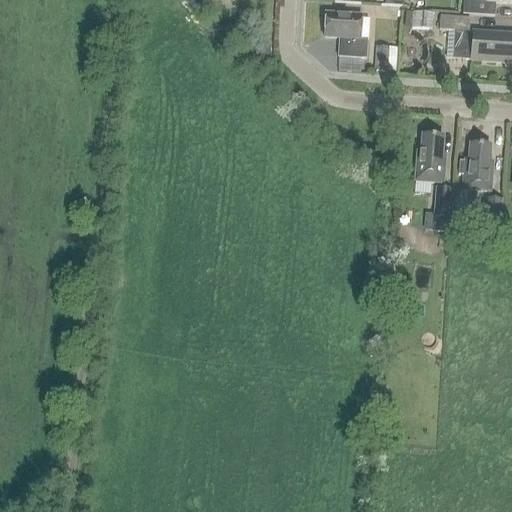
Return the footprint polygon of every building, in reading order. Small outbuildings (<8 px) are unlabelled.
[(511,5),(511,0),(462,0),(461,15),(493,18),(494,5),(511,5)] [(361,6),(351,5),(350,16),(324,14),(323,38),(338,39),(337,58),(364,60),(366,41),(358,40),(361,6)] [(432,14),(412,13),(410,29),(431,31),(432,14)] [(451,60),(470,61),(470,63),(511,65),(511,35),(468,33),(469,19),(439,17),(438,32),(453,33),(451,60)] [(395,49),(375,48),(373,72),(394,73),(395,49)] [(442,185),(444,156),(441,155),(442,139),(421,137),(420,154),(416,153),(414,183),(442,185)] [(460,176),(462,177),(461,191),(489,193),(492,164),(488,163),(489,147),(468,146),(467,162),(464,161),(463,163),(461,163),(458,165),(458,174),(460,176)] [(450,220),(451,190),(434,189),(431,232),(446,233),(447,220),(450,220)] [(502,201),(485,199),(482,231),(499,232),(502,201)]
